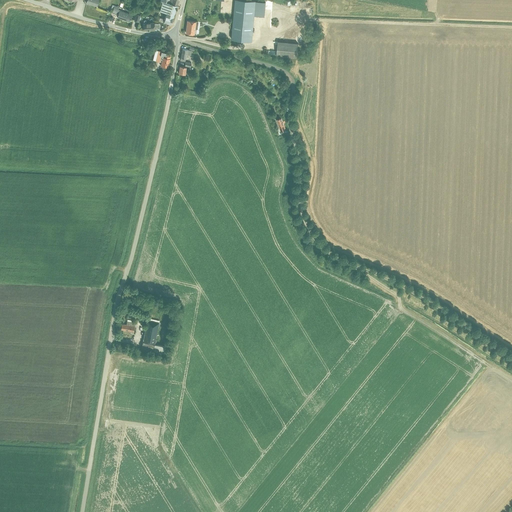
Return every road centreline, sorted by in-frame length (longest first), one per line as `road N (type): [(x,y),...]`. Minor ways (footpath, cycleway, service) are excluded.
road 1 (track): [(176,35),(290,76),(310,230),(342,261),(399,283),(511,360)]
road 2 (unclassified): [(82,511),(116,302),(171,84)]
road 3 (unclassified): [(24,0),(176,35)]
